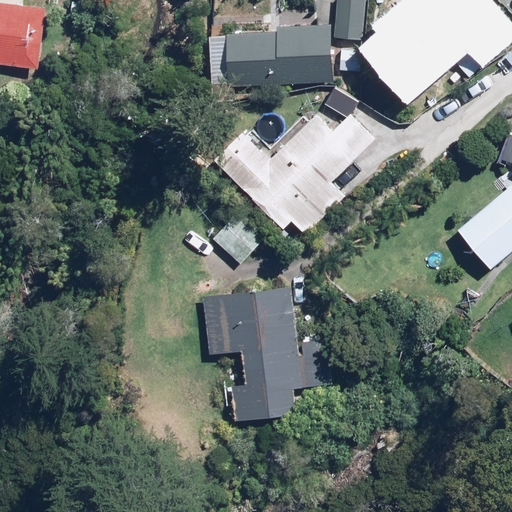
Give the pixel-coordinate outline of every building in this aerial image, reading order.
[(0,0),(0,61),(40,66),(47,6),(0,0)] [(366,0),(339,0),(337,35),(364,37),(366,0)] [(409,87),(468,35),(486,56),(511,33),(511,31),(484,0),(426,0),(373,47),(409,87)] [(227,32),(230,85),(336,79),(333,26),(227,32)] [(293,220),(306,233),(346,195),(332,180),(377,134),(352,110),(334,129),(318,112),(271,157),(246,129),(216,156),(286,227),(293,220)] [(511,183),(460,227),(493,266),(511,250),(511,183)] [(243,263),(267,235),(239,210),(215,238),(243,263)] [(329,335),(300,339),(293,285),(205,296),(212,352),(244,348),(248,380),(233,382),(238,418),(298,411),(295,386),(335,381),(329,335)]
